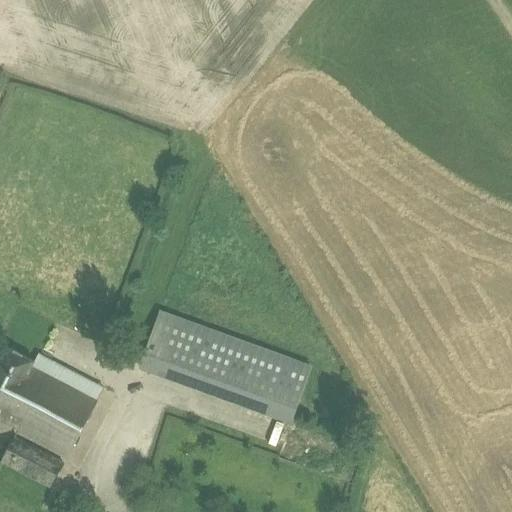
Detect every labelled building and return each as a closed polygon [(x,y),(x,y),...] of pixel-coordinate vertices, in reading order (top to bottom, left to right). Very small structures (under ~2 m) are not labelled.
[(159,311),(140,364),(291,418),(310,366),(159,311)] [(5,346),(0,355),(0,418),(69,453),(95,402),(30,369),(34,361),(5,346)] [(211,419),(217,394),(206,392),(201,416),(211,419)] [(119,447),(118,453),(155,462),(168,408),(144,403),(133,450),(119,447)] [(237,408),(234,416),(262,424),(264,416),(237,408)] [(13,437),(0,460),(0,461),(51,488),(64,462),(13,437)]
